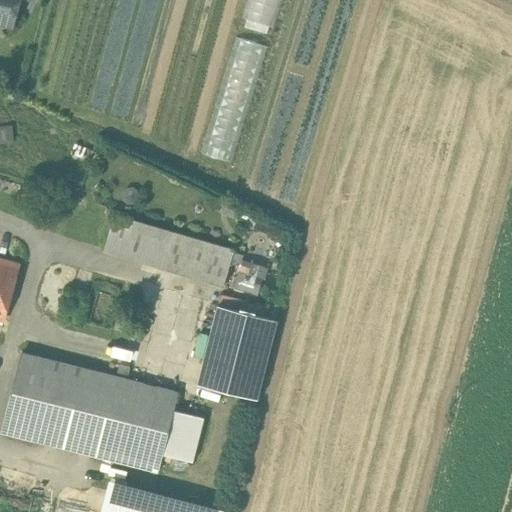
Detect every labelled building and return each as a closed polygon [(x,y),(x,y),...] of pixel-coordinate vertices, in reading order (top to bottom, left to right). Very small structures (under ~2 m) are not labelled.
[(0,0),(0,17),(9,19),(13,3),(18,5),(18,0),(0,0)] [(0,125),(0,141),(15,139),(13,123),(0,125)] [(234,251),(114,215),(104,250),(224,285),(231,262),(234,253),(234,251)] [(267,268),(241,260),(242,255),(234,253),(231,262),(239,265),(237,272),(239,273),(234,288),(257,295),(267,268)] [(18,266),(0,261),(0,317),(3,318),(18,266)] [(277,320),(218,305),(198,384),(257,399),(277,320)] [(116,377),(21,353),(2,432),(159,472),(163,454),(174,410),(178,393),(127,379),(116,377)] [(130,368),(119,365),(116,377),(127,379),(130,368)] [(204,418),(174,410),(163,454),(193,462),(204,418)] [(199,511),(111,489),(104,511),(199,511)]
